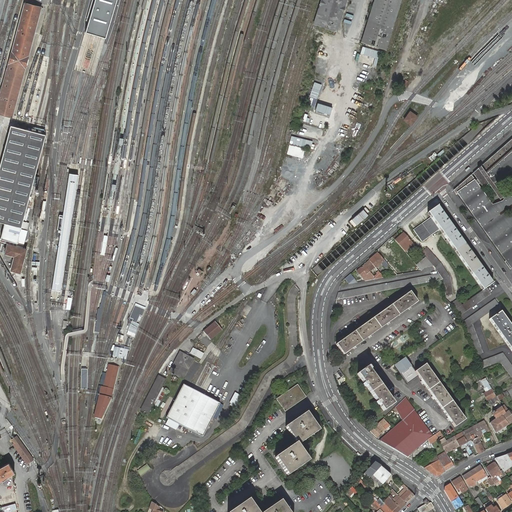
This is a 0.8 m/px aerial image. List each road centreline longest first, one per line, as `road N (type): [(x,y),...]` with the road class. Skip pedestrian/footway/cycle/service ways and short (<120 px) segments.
road 1 (residential): [(435,182),(331,276),(317,323),(330,400),(366,443),(430,488)]
road 2 (residential): [(511,288),(435,182)]
